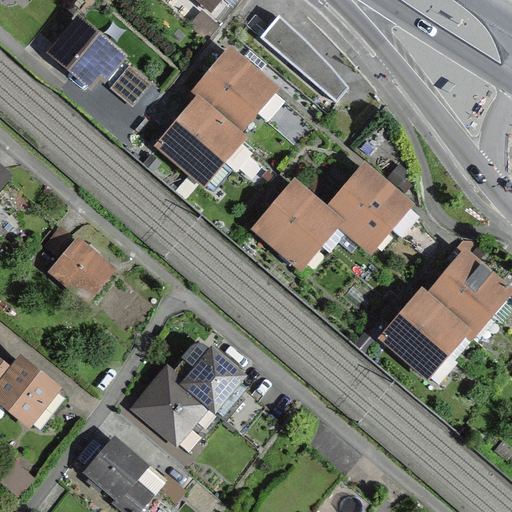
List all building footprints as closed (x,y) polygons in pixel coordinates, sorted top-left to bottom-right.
[(194,0),(211,14),(222,0),(225,0),(234,7),(239,0),(194,0)] [(58,19),(65,25),(77,10),(71,6),(68,10),(66,9),(58,19)] [(219,25),(201,10),(189,25),(207,40),(219,25)] [(128,56),(78,15),(46,53),(92,91),(100,81),(104,84),(128,56)] [(264,33),(336,101),(354,83),(281,15),(264,33)] [(230,46),(208,72),(258,115),(280,89),(230,46)] [(153,85),(129,65),(109,89),(133,109),(153,85)] [(186,97),(192,102),(198,95),(243,133),(258,115),(208,72),(186,97)] [(243,133),(198,95),(192,102),(175,121),(226,164),(249,138),(243,133)] [(226,164),(175,121),(154,146),(205,189),(226,164)] [(163,162),(152,153),(144,164),(154,173),(163,162)] [(364,161),(341,188),(393,231),(402,239),(420,217),(411,209),(415,204),(364,161)] [(0,191),(14,175),(0,163),(0,191)] [(327,205),(294,178),(272,204),(323,246),(338,229),(345,220),(327,205)] [(371,257),(393,231),(341,188),(327,205),(345,220),(338,229),(371,257)] [(323,246),(272,204),(251,230),(301,272),(323,246)] [(75,238),(60,226),(42,247),(58,260),(47,273),(89,306),(118,270),(77,236),(75,238)] [(511,288),(465,249),(443,274),(493,317),(502,324),(511,312),(511,288)] [(471,343),(493,317),(443,274),(428,293),(471,329),(465,337),(471,343)] [(428,293),(421,287),(399,313),(449,356),(465,337),(471,329),(428,293)] [(449,356),(399,313),(378,338),(428,381),(449,356)] [(364,332),(354,344),(366,353),(375,342),(364,332)] [(211,346),(209,349),(207,347),(205,346),(203,345),(201,344),(199,344),(197,344),(195,345),(193,345),(191,347),(190,347),(181,359),(183,360),(175,370),(215,402),(209,409),(216,415),(217,414),(242,384),(248,376),(211,346)] [(66,399),(59,393),(63,388),(20,354),(10,366),(0,358),(0,406),(30,430),(33,425),(41,431),(66,399)] [(175,370),(167,363),(130,409),(177,447),(209,409),(215,402),(175,370)] [(242,384),(217,414),(243,435),(266,408),(246,392),(248,389),(242,384)] [(164,477),(114,436),(104,448),(94,439),(77,459),(88,468),(83,474),(89,479),(86,483),(122,511),(143,511),(160,492),(176,505),(187,491),(166,474),(164,477)] [(511,455),(511,447),(503,440),(494,451),(507,461),(511,455)] [(0,479),(0,483),(19,499),(35,479),(15,462),(0,479)] [(371,511),(374,508),(343,481),(316,511),(371,511)]
